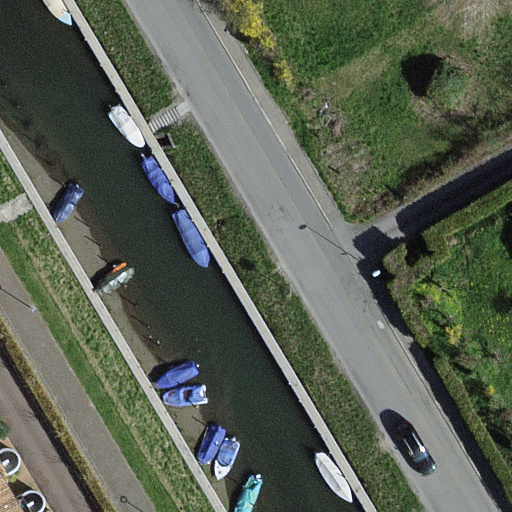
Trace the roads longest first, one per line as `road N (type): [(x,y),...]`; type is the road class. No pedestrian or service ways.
road 1 (residential): [(160,0),(322,272)]
road 2 (residential): [(322,272),(465,511)]
road 3 (residential): [(322,272),(511,158)]
